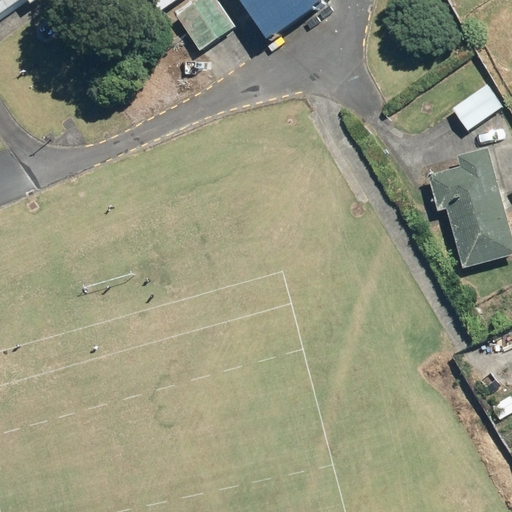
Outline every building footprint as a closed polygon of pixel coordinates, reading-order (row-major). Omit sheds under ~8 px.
[(0,0),(0,20),(29,0),(0,0)] [(240,30),(219,0),(206,0),(180,18),(204,54),(240,30)] [(243,0),(274,43),(327,5),(323,0),(243,0)] [(492,84),(458,109),(475,132),(509,107),(492,84)] [(443,166),(438,168),(448,206),(453,204),(470,267),(511,256),(511,203),(496,145),(441,160),(443,166)]
